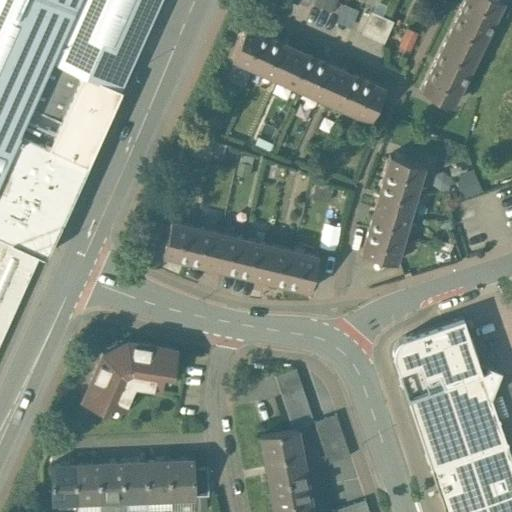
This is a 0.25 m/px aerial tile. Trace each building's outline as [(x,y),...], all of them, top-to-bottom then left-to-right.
[(0,0),(0,122),(17,130),(75,0),(0,0)] [(75,0),(17,130),(18,131),(86,162),(159,0),(75,0)] [(315,0),(315,3),(334,10),(337,0),(315,0)] [(463,0),(420,90),(450,104),(501,0),(463,0)] [(270,35),(246,25),(231,57),(255,68),(270,35)] [(409,28),(403,44),(413,47),(419,31),(409,28)] [(292,46),(270,35),(255,68),(277,78),(292,46)] [(315,56),(292,46),(277,78),(300,88),(315,56)] [(337,66),(315,56),(300,88),(323,99),(337,66)] [(360,77),(337,66),(323,99),(346,109),(360,77)] [(383,87),(360,77),(346,109),(369,120),(383,87)] [(0,122),(0,170),(18,131),(17,130),(0,122)] [(86,162),(18,131),(0,170),(0,233),(39,251),(73,175),(81,179),(88,163),(86,162)] [(423,164),(388,154),(381,179),(416,189),(423,164)] [(463,196),(482,190),(474,167),(455,173),(463,196)] [(416,189),(381,179),(375,203),(409,213),(416,189)] [(409,213),(375,203),(368,227),(403,236),(409,213)] [(196,224),(170,218),(162,253),(187,259),(196,224)] [(323,246),(338,247),(341,223),(325,222),(323,246)] [(219,230),(196,224),(187,259),(211,265),(219,230)] [(403,236),(368,227),(361,251),(396,260),(403,236)] [(243,236),(219,230),(211,265),(235,271),(243,236)] [(0,338),(39,251),(0,233),(0,338)] [(268,242),(243,236),(235,271),(260,277),(268,242)] [(292,248),(268,242),(260,277),(284,283),(292,248)] [(317,254),(292,248),(284,283),(309,289),(317,254)] [(393,357),(407,398),(467,377),(481,372),(462,315),(402,335),(397,339),(393,344),(392,350),(393,357)] [(174,348),(126,341),(124,342),(125,343),(122,345),(121,343),(111,349),(112,350),(106,353),(105,352),(103,353),(82,398),(104,408),(108,399),(124,406),(134,384),(159,387),(162,370),(171,372),(174,348)] [(314,421),(296,368),(275,374),(293,428),(314,421)] [(491,447),(482,420),(487,418),(482,404),(477,406),(472,392),(467,377),(407,398),(445,511),(511,511),(511,459),(506,442),(491,447)] [(336,414),(314,421),(328,463),(350,455),(336,414)] [(293,428),(261,434),(275,511),(312,511),(297,427),(293,428)] [(193,458),(168,459),(170,496),(194,495),(193,458)] [(168,459),(145,460),(146,497),(170,496),(168,459)] [(145,460),(121,461),(123,498),(146,497),(145,460)] [(121,461),(98,462),(99,499),(123,498),(121,461)] [(98,462),(74,463),(76,500),(99,499),(98,462)] [(74,463),(50,464),(52,501),(76,500),(74,463)] [(123,511),(123,498),(99,499),(99,511),(123,511)] [(369,511),(364,498),(332,509),(333,511),(369,511)]
